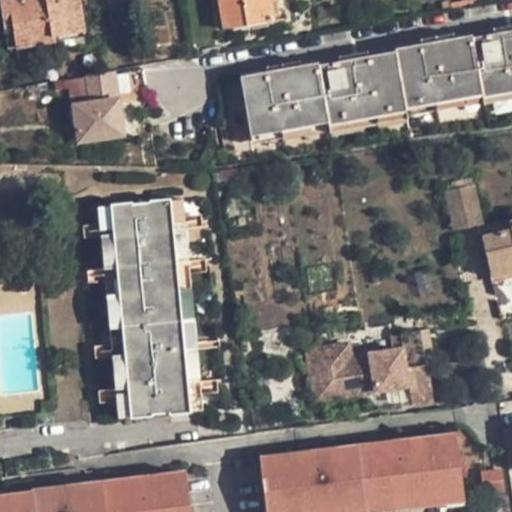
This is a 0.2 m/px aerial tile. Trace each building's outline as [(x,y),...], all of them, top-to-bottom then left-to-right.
[(2,0),(6,26),(15,25),(18,47),(56,40),(56,35),(87,30),(82,0),(2,0)] [(217,0),(223,27),(275,18),(272,0),(217,0)] [(511,90),(511,29),(474,37),(471,35),(396,48),(396,50),(320,63),(318,62),(241,75),(252,134),(328,120),(331,122),(406,109),(405,106),(482,93),(483,95),(511,90)] [(119,70),(124,98),(150,94),(145,65),(119,70)] [(124,98),(119,70),(119,68),(72,77),(83,140),(129,132),(124,98)] [(448,187),(456,227),(483,222),(474,182),(448,187)] [(203,376),(200,349),(199,340),(192,266),(191,256),(188,230),(188,220),(186,198),(172,200),(193,410),(206,408),(203,386),(203,376)] [(113,204),(131,416),(193,410),(172,200),(113,204)] [(131,416),(113,204),(100,205),(103,227),(103,239),(105,264),(106,275),(113,347),(114,358),(116,383),(117,395),(119,417),(131,416)] [(208,218),(188,220),(188,230),(209,228),(208,218)] [(511,228),(483,234),(492,274),(511,269),(511,219),(510,220),(511,228)] [(85,240),(103,239),(103,227),(84,229),(85,240)] [(212,255),(191,256),(192,266),(212,265),(212,255)] [(88,277),(106,275),(105,264),(87,266),(88,277)] [(431,345),(428,327),(392,332),(394,348),(352,354),(350,340),(307,347),(315,399),(409,384),(412,403),(432,400),(426,362),(424,346),(431,345)] [(218,339),(199,340),(200,349),(220,347),(218,339)] [(431,345),(424,346),(426,362),(433,361),(431,345)] [(95,360),(114,358),(113,347),(95,349),(95,360)] [(222,374),(203,376),(203,386),(223,385),(222,374)] [(99,395),(117,395),(116,383),(98,385),(99,395)] [(413,500),(423,498),(438,497),(466,492),(459,432),(408,438),(413,500)] [(396,502),(413,500),(408,438),(361,443),(368,505),(396,502)] [(310,511),(312,511),(341,508),(368,505),(361,443),(261,455),(267,511),(310,511)] [(110,511),(195,511),(191,469),(106,479),(110,511)] [(506,488),(505,469),(482,472),(485,491),(506,488)] [(39,511),(110,511),(106,479),(37,488),(37,491),(39,511)] [(0,495),(0,511),(39,511),(37,491),(0,495)] [(467,504),(466,492),(438,497),(439,505),(448,504),(449,506),(467,504)] [(424,507),(423,498),(413,500),(413,508),(424,507)] [(396,502),(397,510),(398,511),(414,510),(413,508),(413,500),(396,502)] [(388,511),(397,510),(396,502),(368,505),(368,511),(388,511)]
